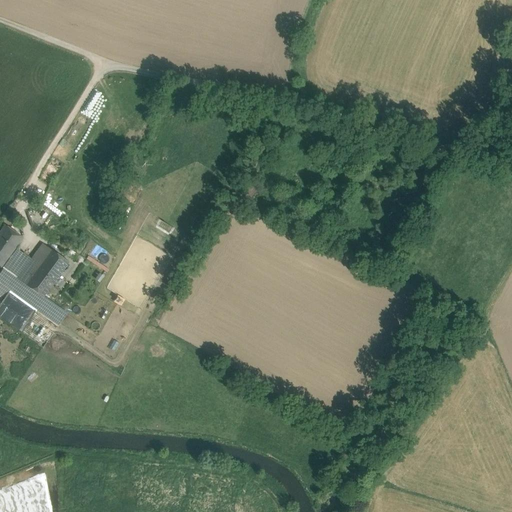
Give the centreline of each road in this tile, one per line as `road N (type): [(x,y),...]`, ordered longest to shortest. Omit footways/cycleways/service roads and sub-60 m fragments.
road 1 (secondary): [(0,481),(186,414),(511,198)]
road 2 (unclassified): [(511,93),(473,133),(434,150),(297,99),(106,65)]
